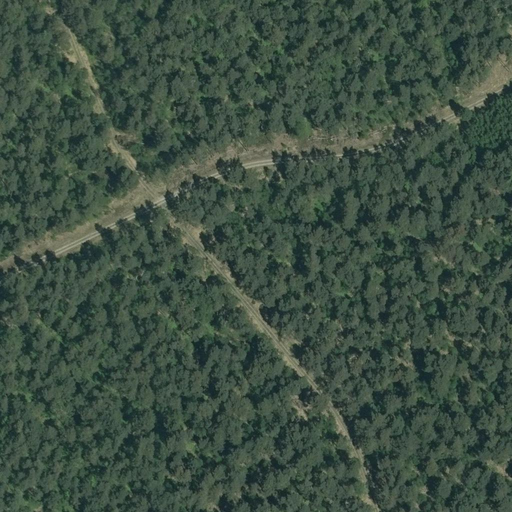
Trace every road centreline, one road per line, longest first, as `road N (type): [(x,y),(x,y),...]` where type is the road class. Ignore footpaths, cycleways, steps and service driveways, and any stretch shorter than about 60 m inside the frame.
road 1 (track): [(53,0),(117,154),(339,420),(375,511)]
road 2 (track): [(0,279),(212,177),(369,155),(511,89)]
